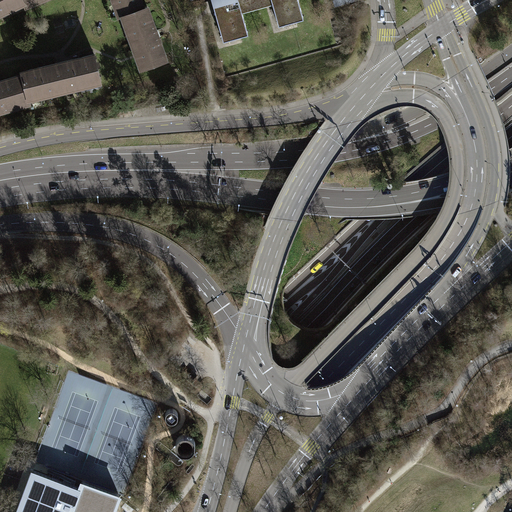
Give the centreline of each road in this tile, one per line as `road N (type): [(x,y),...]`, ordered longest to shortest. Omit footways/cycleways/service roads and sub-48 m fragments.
road 1 (trunk): [(202,511),(443,257),(475,191),(474,142)]
road 2 (trunk): [(427,174),(250,340),(102,511)]
road 3 (primary): [(284,392),(424,251),(456,190),(454,137),(440,109),(417,95),(363,94)]
road 4 (primary): [(363,94),(283,118),(77,134),(0,151)]
road 5 (primary): [(0,195),(158,185),(368,201)]
road 6 (tertiary): [(439,302),(485,225),(496,168),(484,108),(442,26)]
road 7 (trunk): [(164,511),(218,434),(353,279)]
road 8 (primary): [(0,225),(81,224),(152,243),(206,286),(245,346)]
road 9 (primary): [(290,154),(0,173)]
road 10 (primary): [(363,94),(284,219),(245,346)]
road 11 (primary): [(511,51),(411,115),(290,154)]
road 12 (motorway): [(511,74),(416,131),(316,157),(290,154)]
road 13 (motorway): [(353,279),(511,138)]
road 14 (primary): [(245,346),(207,511)]
road 15 (primary): [(265,511),(362,385)]
road 16 (motorway): [(368,201),(449,184),(511,158)]
road 17 (primary): [(368,201),(441,203),(511,180)]
road 18 (trunk): [(474,142),(437,84),(394,79),(363,94)]
road 19 (primary): [(231,511),(252,444),(284,392)]
road 20 (trunk): [(474,142),(442,26)]
